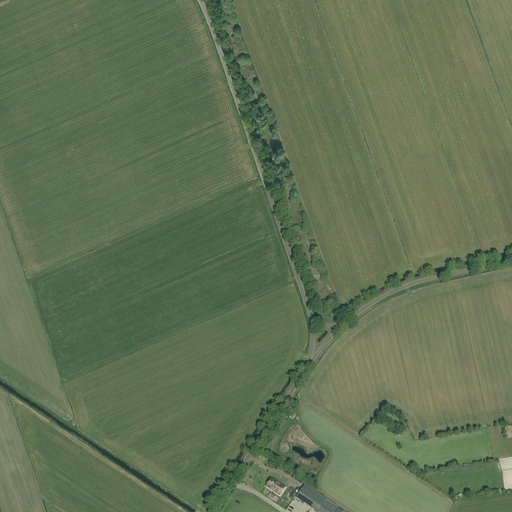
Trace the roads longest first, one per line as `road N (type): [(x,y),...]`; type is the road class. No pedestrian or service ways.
road 1 (unclassified): [(311,319),(198,0)]
road 2 (unclassified): [(340,326),(407,286),(511,261)]
road 3 (unclassified): [(210,511),(308,365)]
